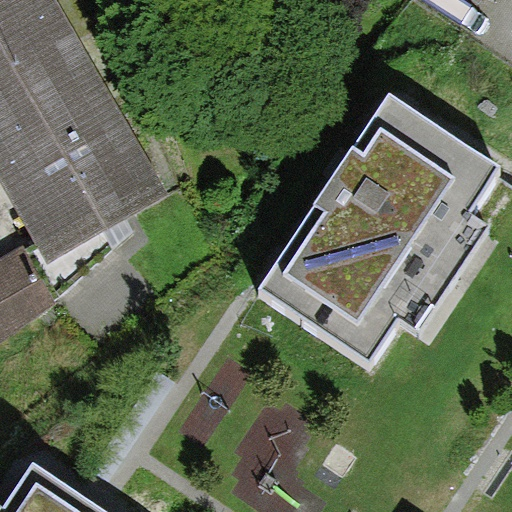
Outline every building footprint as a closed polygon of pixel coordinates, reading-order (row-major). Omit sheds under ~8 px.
[(128,227),(170,203),(110,101),(126,92),(100,49),(84,58),(49,0),(0,0),(0,194),(34,252),(47,275),(128,227)] [(245,145),(226,96),(213,100),(204,112),(216,147),(232,150),(245,145)] [(387,114),(265,303),(376,374),(405,331),(426,344),(492,242),(470,227),(497,185),(387,114)] [(22,253),(0,265),(0,347),(61,302),(133,238),(128,227),(47,275),(34,252),(25,258),(22,253)] [(88,511),(34,475),(9,511),(88,511)]
